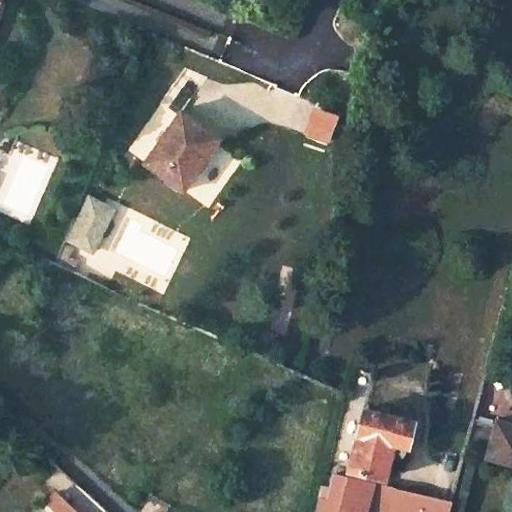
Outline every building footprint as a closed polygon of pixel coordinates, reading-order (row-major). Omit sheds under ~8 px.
[(301,132),(324,139),(334,111),(310,103),(301,132)] [(139,160),(178,188),(216,136),(176,107),(139,160)] [(79,190),(61,234),(91,246),(109,203),(79,190)] [(51,258),(69,266),(73,256),(63,251),(67,242),(59,238),(51,258)] [(345,466),(384,476),(393,440),(406,444),(411,419),(359,406),(345,466)] [(477,454),(511,464),(511,419),(490,413),(477,454)] [(361,511),(362,509),(370,479),(333,470),(326,496),(319,494),(314,511),(361,511)] [(446,511),(450,499),(370,479),(362,509),(372,511),(446,511)] [(97,511),(101,508),(75,484),(60,500),(47,488),(39,497),(55,511),(56,511),(97,511)]
